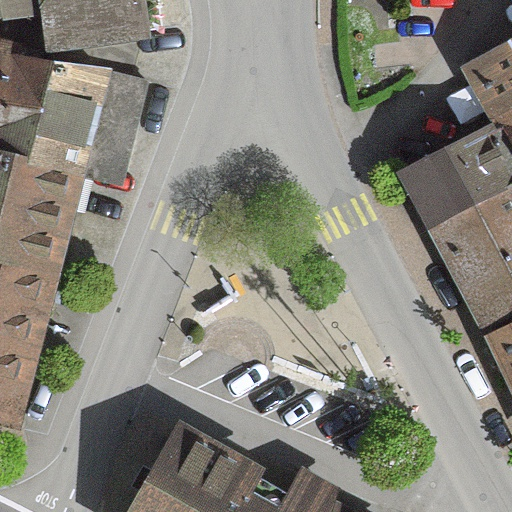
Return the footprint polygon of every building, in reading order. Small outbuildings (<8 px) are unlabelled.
[(48,46),(136,34),(131,0),(3,0),(6,16),(43,11),(48,46)] [(511,37),(462,66),(494,122),(511,152),(511,37)] [(0,159),(70,177),(76,155),(122,166),(143,83),(97,72),(97,71),(15,60),(17,50),(0,46),(0,159)] [(487,129),(401,173),(432,228),(511,186),(511,152),(494,122),(485,126),(487,129)] [(0,263),(45,275),(70,177),(0,159),(0,263)] [(511,311),(511,186),(432,228),(484,326),(511,311)] [(0,426),(6,428),(45,275),(0,263),(0,426)] [(511,329),(490,339),(511,384),(511,329)] [(126,511),(324,511),(326,506),(329,498),(294,478),(274,511),(259,511),(254,509),(252,500),(245,496),(253,481),(171,434),(126,511)]
